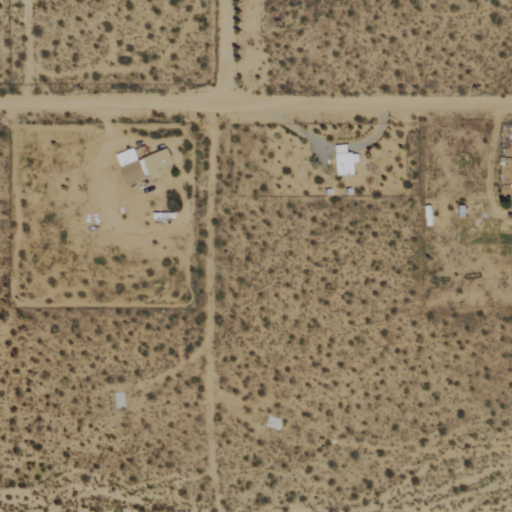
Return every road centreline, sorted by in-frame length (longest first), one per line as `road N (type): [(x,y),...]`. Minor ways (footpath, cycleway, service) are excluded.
road 1 (residential): [(0,109),(511,107)]
road 2 (track): [(213,106),(214,511)]
